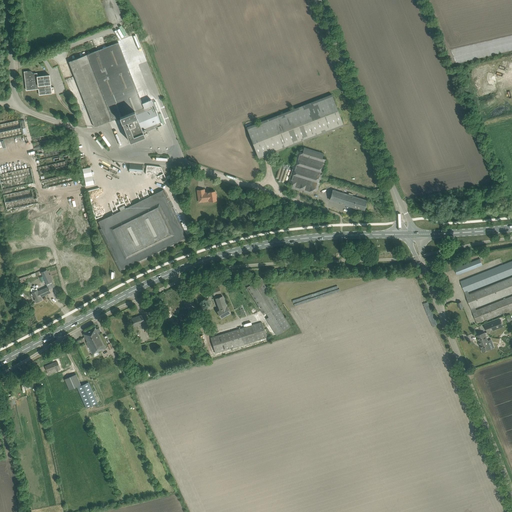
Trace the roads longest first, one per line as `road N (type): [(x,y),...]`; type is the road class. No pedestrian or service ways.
road 1 (primary): [(0,361),(124,295),(229,252),(322,236),(409,234)]
road 2 (unclassified): [(334,212),(191,166),(105,155),(89,134),(16,108)]
road 3 (unclassified): [(511,496),(409,234)]
road 4 (unclassified): [(409,234),(317,0)]
